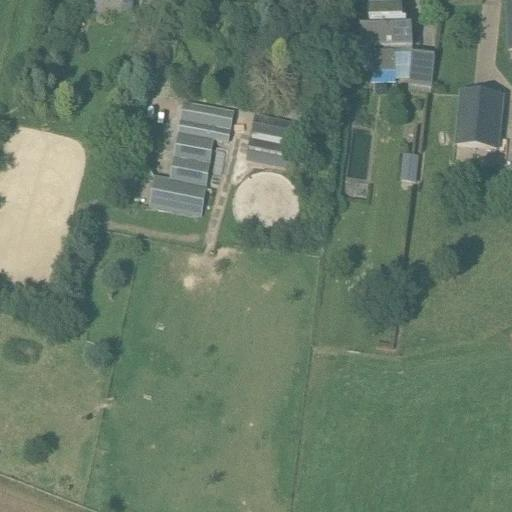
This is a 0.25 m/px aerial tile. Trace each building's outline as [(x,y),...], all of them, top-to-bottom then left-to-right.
[(395,73),(394,50),(413,49),(412,30),(403,30),(403,7),(369,8),(370,31),(361,32),(362,51),(371,51),(371,74),(395,73)] [(432,89),(435,58),(412,56),(409,86),(432,89)] [(323,62),(307,59),(302,86),(318,88),(323,62)] [(497,152),(503,97),(459,93),(453,148),(497,152)] [(183,105),(169,181),(206,189),(217,129),(231,131),(235,113),(183,105)] [(288,159),(289,155),(292,142),(293,137),(253,129),(249,151),(288,159)] [(419,157),(403,155),(400,183),(416,185),(419,157)] [(206,189),(169,181),(155,178),(149,209),(201,218),(206,189)]
